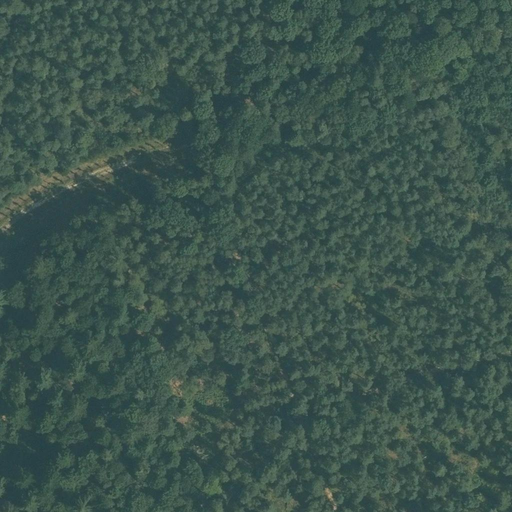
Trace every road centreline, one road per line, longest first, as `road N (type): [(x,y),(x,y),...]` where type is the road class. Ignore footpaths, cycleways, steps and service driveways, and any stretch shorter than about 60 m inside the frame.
road 1 (track): [(0,233),(55,193),(101,174),(511,31)]
road 2 (track): [(143,0),(334,511)]
road 3 (track): [(511,352),(391,382),(302,425),(256,463),(219,511)]
road 4 (track): [(399,0),(511,297)]
road 5 (track): [(0,314),(62,374),(165,511)]
